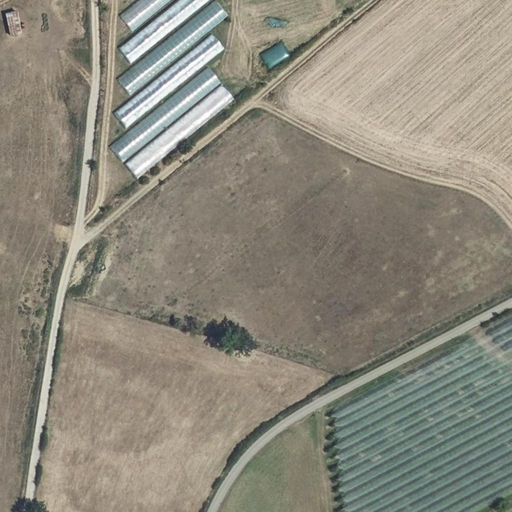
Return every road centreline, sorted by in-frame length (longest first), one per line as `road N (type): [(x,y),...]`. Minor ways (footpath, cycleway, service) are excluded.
road 1 (unclassified): [(28,511),(82,219),(95,0)]
road 2 (track): [(75,244),(378,0)]
road 3 (unclassified): [(213,511),(258,446),(511,304)]
